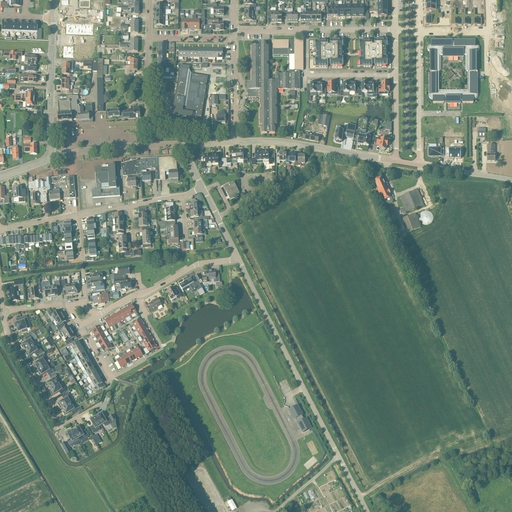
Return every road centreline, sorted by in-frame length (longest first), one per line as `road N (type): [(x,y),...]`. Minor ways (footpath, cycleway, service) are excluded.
road 1 (unclassified): [(338,455),(238,258)]
road 2 (residential): [(3,312),(10,342),(60,426),(96,405)]
road 3 (track): [(359,496),(437,455),(473,511)]
road 4 (unclassified): [(396,161),(245,141)]
road 5 (unclassified): [(50,159),(53,18)]
road 6 (residential): [(395,76),(310,76),(306,31)]
